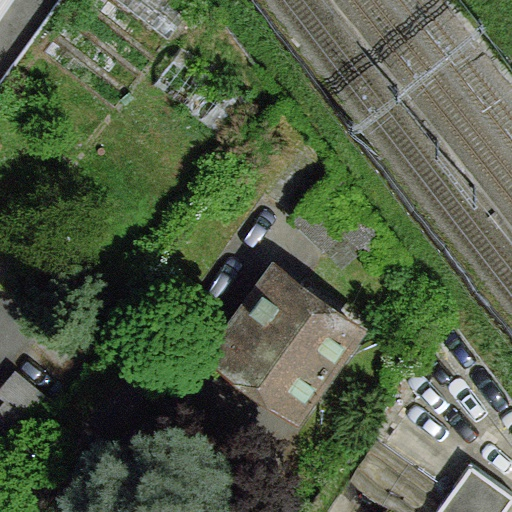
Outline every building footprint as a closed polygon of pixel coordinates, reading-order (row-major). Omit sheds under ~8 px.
[(191,12),(175,0),(123,0),(170,38),(191,12)] [(397,246),(340,171),(299,216),(328,244),(346,224),(379,263),(397,246)] [(356,326),(279,269),(219,349),(299,406),(356,326)] [(122,322),(99,301),(83,318),(106,339),(122,322)] [(0,392),(11,401),(0,413),(0,427),(21,445),(58,403),(19,370),(0,392)] [(511,491),(473,462),(436,511),(502,511),(511,500),(511,491)]
